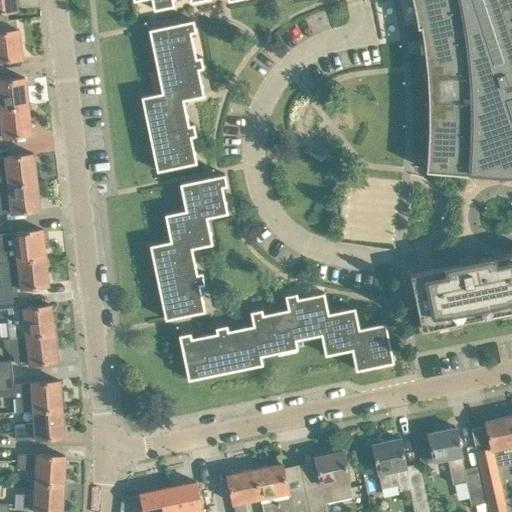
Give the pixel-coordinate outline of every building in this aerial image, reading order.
[(0,0),(0,10),(17,9),(16,0),(0,0)] [(152,0),(154,9),(174,5),(173,0),(190,0),(191,1),(195,0),(152,0)] [(511,0),(412,0),(415,13),(418,26),(421,25),(423,41),(430,40),(431,50),(425,51),(426,63),(427,76),(428,89),(428,104),(429,114),(428,127),(428,140),(428,151),(427,156),(433,157),(433,167),(426,167),(426,169),(470,173),(471,169),(486,171),(486,176),(482,176),(482,178),(504,179),(504,178),(500,177),(501,172),(511,172),(511,171),(511,0)] [(157,170),(197,162),(191,135),(196,134),(194,123),(189,124),(183,99),(204,94),(198,68),(203,67),(201,55),(196,57),(191,31),(196,30),(193,19),(149,28),(162,91),(142,96),(157,170)] [(0,59),(23,57),(19,29),(0,30),(0,59)] [(25,77),(0,79),(0,108),(28,105),(25,77)] [(0,108),(0,136),(31,133),(28,105),(0,108)] [(0,184),(37,181),(34,153),(0,156),(0,184)] [(150,244),(166,318),(205,310),(199,284),(204,282),(202,271),(197,272),(192,247),(212,243),(207,216),(228,212),(222,185),(227,184),(225,173),(180,182),(185,209),(165,213),(171,240),(150,244)] [(12,212),(20,211),(40,209),(37,181),(0,184),(0,205),(1,213),(12,211),(12,212)] [(42,228),(0,232),(0,261),(45,256),(42,228)] [(511,309),(511,251),(480,259),(478,250),(458,254),(460,263),(410,273),(422,328),(511,309)] [(0,300),(18,298),(17,288),(49,284),(45,256),(0,261),(0,280),(0,281),(0,280),(0,300)] [(394,361),(385,322),(359,327),(355,306),(328,312),(324,291),(298,297),(297,292),(285,294),(288,308),(263,313),(262,308),(251,310),(253,324),(228,329),(227,324),(216,326),(217,331),(191,337),(190,332),(179,334),(188,379),(263,363),(261,355),(298,347),(296,338),(321,333),(325,354),(352,348),(356,369),(394,361)] [(10,337),(54,332),(51,304),(19,308),(18,298),(0,300),(0,316),(8,316),(10,337)] [(18,363),(18,364),(57,360),(54,332),(10,337),(2,338),(2,339),(3,339),(5,344),(8,350),(11,353),(14,355),(15,361),(18,363)] [(11,359),(0,360),(0,375),(13,375),(11,359)] [(0,390),(15,389),(13,375),(0,375),(0,390)] [(22,397),(15,397),(15,398),(16,411),(35,410),(62,408),(60,380),(21,382),(22,383),(22,397)] [(36,423),(17,425),(18,439),(44,437),(64,436),(62,408),(35,410),(36,423)] [(491,447),(477,450),(481,470),(488,502),(503,498),(497,470),(496,463),(503,461),(503,465),(511,463),(511,414),(486,420),(490,440),(491,447)] [(456,426),(428,432),(432,452),(434,460),(448,457),(453,484),(465,481),(464,473),(466,473),(460,446),(456,426)] [(401,438),(372,444),(376,463),(382,488),(398,484),(399,492),(410,489),(414,511),(430,511),(427,496),(424,482),(420,462),(420,467),(407,470),(401,438)] [(353,495),(347,469),(343,450),(315,456),(321,482),(304,486),(309,511),(327,511),(325,501),(353,495)] [(19,452),(17,481),(64,483),(65,455),(45,454),(19,452)] [(309,511),(304,486),(288,489),(282,462),(254,468),(260,497),(263,511),(309,511)] [(246,511),(244,500),(260,497),(254,468),(227,474),(235,511),(246,511)] [(466,473),(464,473),(465,481),(471,505),(475,504),(477,511),(482,511),(490,510),(488,502),(481,470),(466,473)] [(17,481),(15,509),(42,510),(62,511),(64,483),(17,481)] [(202,511),(200,500),(196,481),(168,486),(173,511),(202,511)] [(144,507),(139,508),(140,511),(173,511),(168,486),(140,492),(144,507)] [(0,511),(8,511),(9,503),(0,502),(0,511)]
